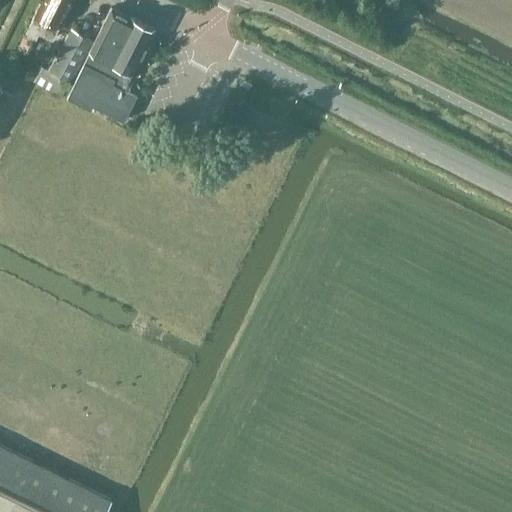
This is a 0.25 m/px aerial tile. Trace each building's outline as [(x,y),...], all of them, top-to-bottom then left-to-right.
[(40,0),(24,32),(34,37),(37,31),(50,38),(69,0),(40,0)] [(110,7),(66,95),(89,108),(91,104),(123,120),(127,111),(135,96),(136,94),(124,88),(153,29),(130,18),(129,21),(124,18),(126,15),(110,7)] [(37,83),(61,96),(92,41),(70,29),(47,71),(40,67),(33,81),(37,83)] [(3,89),(0,95),(0,99),(10,104),(15,95),(3,89)] [(0,511),(103,511),(110,500),(0,445),(0,511)]
